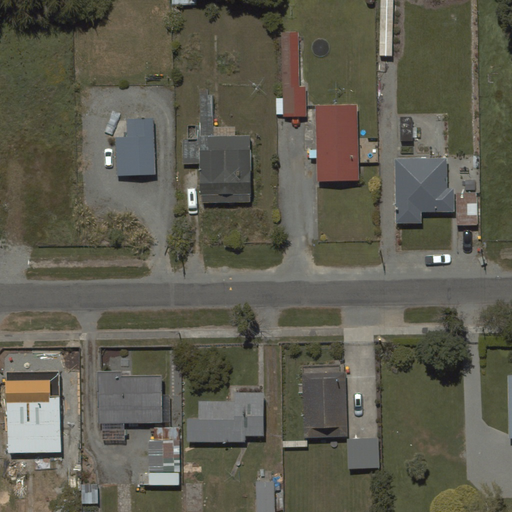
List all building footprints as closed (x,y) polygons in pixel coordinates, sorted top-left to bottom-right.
[(300,30),(277,30),(280,120),(303,119),(300,30)] [(369,140),(357,140),(356,105),(316,106),(319,183),(359,181),(358,162),(379,161),(379,151),(369,152),(369,140)] [(125,138),(117,138),(118,177),(152,177),(151,117),(124,118),(125,138)] [(413,118),(398,118),(397,145),(413,145),(413,118)] [(216,130),(216,140),(200,140),(201,199),(252,198),(251,139),(237,139),(237,129),(216,130)] [(447,158),(397,159),(399,224),(420,224),(420,210),(457,209),(456,186),(448,186),(447,158)] [(100,360),(102,425),(161,423),(159,358),(100,360)] [(345,368),(304,369),(305,431),(348,430),(349,466),(378,466),(376,397),(346,398),(345,368)] [(51,373),(5,374),(6,456),(62,455),(61,385),(51,385),(51,373)] [(189,416),(189,445),(247,445),(247,438),(261,438),(261,393),(228,393),(228,400),(198,400),(198,416),(189,416)] [(277,472),(253,472),(252,511),(275,511),(275,495),(284,495),(284,483),(277,483),(277,472)]
